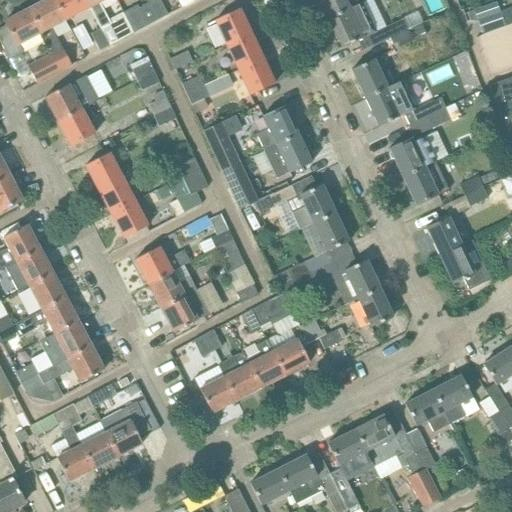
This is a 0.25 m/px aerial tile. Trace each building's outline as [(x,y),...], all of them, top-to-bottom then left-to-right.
[(27,10),(40,34),(51,55),(60,72),(70,67),(61,50),(50,28),(65,21),(54,0),(38,0),(38,4),(27,10)] [(84,0),(54,0),(65,21),(88,8),(84,0)] [(84,0),(88,8),(100,31),(109,48),(120,42),(111,25),(99,3),(103,0),(84,0)] [(146,0),(149,6),(158,22),(167,17),(158,0),(146,0)] [(318,0),(327,20),(361,4),(359,0),(318,0)] [(496,3),(474,10),(477,20),(499,12),(496,3)] [(375,33),(361,4),(327,20),(341,48),(357,41),(362,52),(390,39),(407,30),(403,20),(375,33)] [(136,6),(122,14),(132,34),(133,35),(147,27),(147,26),(139,11),(136,6)] [(158,22),(149,6),(139,11),(147,26),(147,27),(158,22)] [(511,7),(499,12),(504,25),(504,27),(511,24),(511,7)] [(214,21),(226,46),(251,34),(239,9),(214,21)] [(18,45),(40,34),(27,10),(4,22),(6,25),(0,28),(0,43),(9,59),(21,53),(22,52),(18,45)] [(499,12),(477,20),(482,33),(504,25),(499,12)] [(407,30),(390,39),(395,50),(426,35),(420,24),(407,30)] [(93,46),(82,25),(72,30),(83,51),(93,46)] [(109,48),(100,31),(91,35),(100,52),(109,48)] [(226,46),(238,71),(262,59),(251,34),(226,46)] [(187,51),(169,59),(175,70),(192,61),(187,51)] [(28,67),(21,53),(9,59),(8,60),(17,78),(30,71),(28,67)] [(37,84),(60,72),(51,55),(28,67),(30,71),(37,84)] [(274,84),(262,59),(238,71),(249,96),(274,84)] [(351,70),(365,99),(387,88),(373,60),(351,70)] [(137,82),(154,73),(149,63),(132,71),(137,82)] [(159,83),(154,73),(137,82),(142,92),(159,83)] [(182,84),(187,94),(204,86),(199,76),(182,84)] [(68,85),(44,98),(58,123),(81,110),(97,102),(84,77),(68,85)] [(511,78),(492,86),(489,87),(495,105),(511,103),(511,78)] [(187,94),(192,104),(209,96),(204,86),(187,94)] [(400,117),(387,88),(365,99),(378,127),(400,117)] [(404,115),(409,127),(449,108),(443,96),(404,115)] [(171,109),(166,98),(148,106),(154,117),(171,109)] [(495,105),(501,121),(511,120),(511,110),(511,103),(495,105)] [(263,151),(275,146),(298,135),(284,106),(262,117),(267,129),(256,135),(263,151)] [(454,118),(449,108),(409,127),(414,137),(454,118)] [(176,120),(171,109),(154,117),(159,128),(176,120)] [(81,110),(58,123),(70,147),(94,134),(81,110)] [(222,171),(238,163),(219,123),(203,131),(222,171)] [(298,135),(275,146),(288,174),(311,163),(298,135)] [(410,139),(388,149),(402,178),(424,167),(435,162),(424,138),(412,144),(410,139)] [(98,190),(121,178),(108,154),(85,166),(98,190)] [(0,180),(9,176),(0,158),(0,180)] [(181,177),(198,168),(195,160),(177,168),(181,177)] [(424,167),(402,178),(415,206),(437,196),(449,190),(435,162),(424,167)] [(240,211),(254,204),(256,202),(238,163),(222,171),(240,211)] [(198,168),(181,177),(190,196),(208,188),(198,168)] [(9,176),(0,180),(0,211),(22,200),(9,176)] [(458,185),(464,197),(482,188),(477,176),(458,185)] [(98,190),(110,214),(134,202),(121,178),(98,190)] [(312,224),(335,214),(321,185),(299,195),(304,207),(291,213),(299,230),(312,224)] [(272,195),(256,202),(254,204),(259,215),(296,197),(290,186),(272,195)] [(482,188),(464,197),(469,208),(487,199),(482,188)] [(147,227),(134,202),(110,214),(123,239),(147,227)] [(218,235),(231,229),(223,213),(210,219),(218,235)] [(348,242),(335,214),(312,224),(326,253),(348,242)] [(439,256),(461,246),(447,217),(425,228),(439,256)] [(0,271),(5,269),(40,251),(26,225),(20,228),(18,223),(0,232),(3,237),(3,238),(9,249),(0,254),(0,271)] [(210,240),(215,250),(233,241),(228,231),(210,240)] [(220,260),(238,251),(233,241),(215,250),(220,260)] [(439,256),(452,285),(463,280),(468,291),(490,280),(472,241),(439,256)] [(158,248),(135,260),(148,285),(171,273),(183,266),(190,263),(184,251),(165,261),(158,248)] [(29,287),(52,274),(40,251),(5,269),(17,293),(29,287)] [(217,278),(244,264),(239,254),(212,269),(217,278)] [(344,271),(357,299),(379,289),(366,260),(344,271)] [(278,289),(291,283),(310,274),(304,263),(272,277),(278,289)] [(171,273),(148,285),(161,310),(196,291),(189,278),(183,266),(171,273)] [(29,287),(42,311),(65,299),(52,274),(29,287)] [(310,274),(291,283),(278,289),(282,297),(286,302),(298,296),(298,295),(315,286),(310,274)] [(237,293),(242,303),(259,295),(253,285),(237,293)] [(393,317),(379,289),(357,299),(370,328),(393,317)] [(196,291),(161,310),(173,333),(203,317),(197,307),(203,304),(196,291)] [(286,302),(282,297),(252,312),(260,329),(270,324),(272,327),(293,317),(286,302)] [(65,299),(42,311),(54,335),(78,322),(65,299)] [(251,334),(260,329),(252,312),(242,317),(251,334)] [(7,316),(0,319),(0,332),(12,327),(7,316)] [(313,320),(299,327),(307,343),(321,337),(313,320)] [(51,367),(67,359),(91,347),(78,322),(54,335),(38,343),(51,367)] [(12,327),(0,332),(0,342),(1,345),(17,336),(12,327)] [(214,331),(203,337),(211,353),(222,347),(214,331)] [(318,339),(324,350),(342,341),(337,331),(318,339)] [(211,353),(203,337),(194,342),(202,357),(211,353)] [(273,352),(266,340),(256,346),(259,353),(245,360),(260,388),(285,376),(273,352)] [(273,352),(285,376),(309,363),(297,340),(273,352)] [(67,359),(51,367),(38,374),(21,383),(28,396),(53,402),(54,401),(45,384),(72,370),(79,383),(103,370),(91,347),(67,359)] [(496,387),(511,377),(511,352),(509,348),(482,365),(496,387)] [(21,383),(38,374),(25,350),(8,358),(21,383)] [(218,365),(224,377),(236,401),(260,388),(245,360),(242,353),(218,365)] [(0,400),(13,394),(0,370),(0,400)] [(432,390),(449,423),(450,426),(465,419),(459,406),(472,399),(460,376),(432,390)] [(211,413),(236,401),(224,377),(199,390),(211,413)] [(111,385),(86,398),(91,408),(116,395),(111,385)] [(449,423),(432,390),(404,404),(416,427),(431,420),(436,429),(449,423)] [(489,397),(479,404),(489,420),(499,436),(500,435),(505,444),(511,439),(511,436),(508,430),(509,430),(509,429),(499,414),(489,397)] [(145,399),(136,404),(150,431),(151,433),(160,428),(145,399)] [(62,411),(71,428),(82,423),(73,406),(62,411)] [(511,411),(509,407),(499,414),(509,429),(511,427),(511,411)] [(68,482),(93,470),(80,446),(71,428),(62,411),(53,416),(71,451),(56,459),(68,482)] [(383,415),(355,430),(367,452),(374,467),(402,453),(393,436),(383,415)] [(104,434),(116,457),(142,444),(130,421),(104,434)] [(367,452),(355,430),(327,444),(338,467),(367,452)] [(439,499),(424,470),(406,435),(404,430),(393,436),(402,453),(405,458),(404,458),(408,465),(413,475),(408,478),(423,507),(439,499)] [(416,430),(406,435),(424,470),(434,465),(416,430)] [(104,434),(80,446),(93,470),(116,457),(104,434)] [(0,511),(6,511),(24,503),(12,481),(17,478),(0,445),(0,511)] [(347,511),(329,475),(318,480),(305,455),(277,469),(289,491),(296,505),(324,491),(334,511),(347,511)] [(485,462),(473,467),(478,479),(490,473),(485,462)] [(469,467),(456,473),(459,480),(472,474),(469,467)] [(289,491),(277,469),(249,484),(260,506),(289,491)] [(329,475),(347,511),(358,506),(359,506),(340,469),(329,475)] [(230,511),(248,511),(237,489),(223,496),(230,511)]
